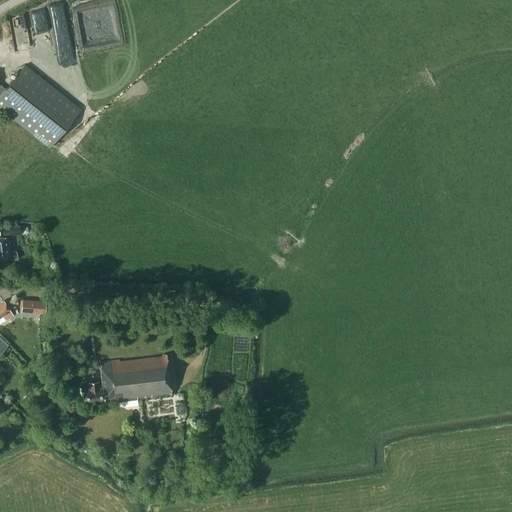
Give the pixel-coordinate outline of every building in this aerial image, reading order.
[(5,88),(0,84),(0,105),(51,146),(80,109),(25,64),(5,88)] [(17,258),(17,252),(15,250),(9,251),(8,235),(20,233),(19,226),(2,227),(3,237),(0,236),(0,257),(9,256),(9,257),(11,259),(17,258)] [(11,312),(4,300),(0,302),(0,316),(3,315),(4,316),(11,312)] [(26,311),(49,316),(52,305),(28,300),(26,311)] [(0,353),(8,344),(0,336),(0,353)] [(171,394),(166,354),(99,362),(102,387),(98,387),(97,381),(88,382),(89,388),(82,389),(84,402),(117,398),(118,401),(171,394)] [(93,378),(92,371),(81,372),(82,379),(93,378)]
